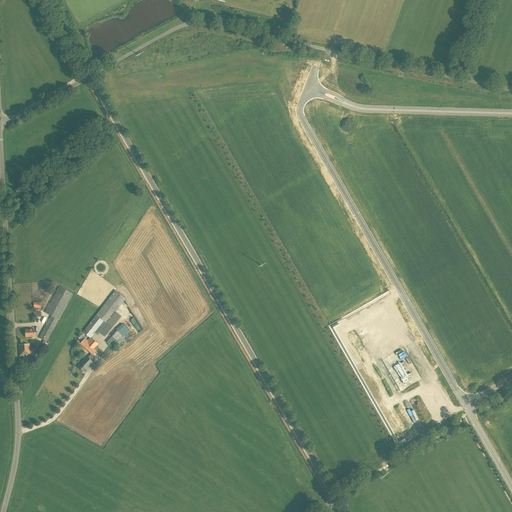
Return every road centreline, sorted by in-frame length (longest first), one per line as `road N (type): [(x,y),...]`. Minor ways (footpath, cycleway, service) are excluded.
road 1 (unclassified): [(345,511),(89,76)]
road 2 (track): [(511,89),(202,23),(171,30),(89,76)]
road 3 (secondary): [(2,511),(18,415),(0,146)]
road 4 (unclassified): [(465,404),(302,122),(308,87)]
road 5 (unclassified): [(511,113),(371,109),(308,87)]
